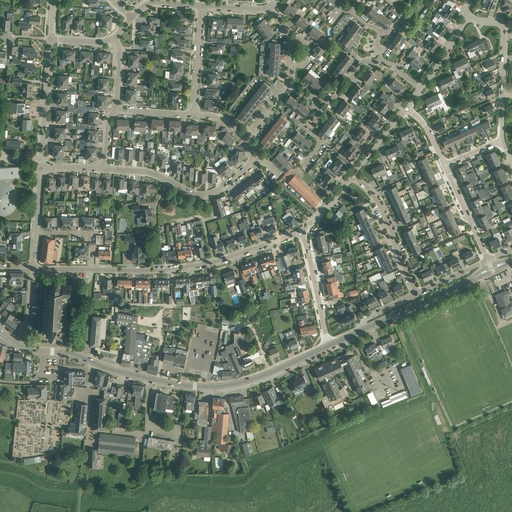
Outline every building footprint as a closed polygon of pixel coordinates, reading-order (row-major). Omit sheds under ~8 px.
[(286,14),(292,7),(289,4),(292,0),(291,0),(287,0),(285,3),(288,5),(283,11),(284,11),(286,12),(285,13),(286,14)] [(327,9),(330,11),(335,5),(332,3),(334,0),(327,0),(326,2),(330,5),(327,9)] [(447,0),(442,6),(445,8),(453,15),(455,13),(454,12),(456,10),(453,7),(456,3),(447,0)] [(497,2),(491,0),(483,0),(483,2),(484,2),(484,3),(483,6),(484,8),(487,10),(488,8),(494,11),(497,2)] [(508,1),(504,0),(503,0),(501,6),(505,8),(504,11),(510,14),(511,13),(511,3),(507,2),(508,1)] [(297,15),(301,9),(299,7),(298,8),(294,5),(293,7),(292,7),(286,14),(289,16),(290,15),(292,16),(291,17),(295,13),(297,15)] [(377,11),(379,9),(377,7),(374,10),(372,8),(366,15),(370,18),(370,17),(371,18),(377,12),(377,11)] [(436,13),(437,14),(444,19),(446,17),(449,19),(451,17),(453,15),(445,8),(443,11),(442,10),(439,13),(437,12),(436,13)] [(297,24),(299,26),(305,18),(301,15),(304,11),(301,9),(297,15),(300,17),(295,22),(296,23),(296,22),(298,23),(297,24)] [(183,11),(176,11),(175,16),(179,16),(179,20),(189,21),(189,15),(183,14),(183,11)] [(381,15),(377,12),(371,18),(371,19),(372,18),(373,20),(376,23),(377,22),(382,14),(381,15)] [(102,22),(112,23),(112,16),(107,16),(107,13),(100,13),(99,18),(102,18),(102,22)] [(381,25),(382,25),(387,18),(382,14),(377,22),(380,24),(382,25),(381,25)] [(442,22),(444,19),(437,14),(435,16),(438,19),(435,23),(438,25),(437,26),(446,32),(448,30),(447,29),(449,27),(442,22)] [(9,22),(12,23),(13,17),(7,16),(7,20),(3,19),(2,29),(9,30),(9,22)] [(19,27),(31,28),(31,24),(40,25),(40,17),(30,16),(27,16),(26,22),(23,21),(19,21),(19,24),(19,27)] [(72,24),(73,17),(68,16),(68,20),(64,20),(63,30),(69,30),(69,24),(72,24)] [(84,25),(84,18),(79,17),(79,21),(75,21),(74,31),(80,31),(81,24),(84,25)] [(161,26),(161,18),(150,17),(149,22),(157,23),(157,26),(161,26)] [(305,18),(299,26),(301,28),(302,27),(304,28),(303,28),(304,29),(305,27),(307,29),(310,26),(309,26),(313,21),(311,19),(309,22),(305,18)] [(392,22),(387,18),(382,25),(383,26),(383,27),(386,29),(392,22)] [(214,29),(217,29),(218,19),(212,19),(212,25),(209,25),(208,37),(210,38),(211,32),(212,32),(214,30),(214,29)] [(218,19),(217,29),(221,30),(220,30),(222,32),(225,33),(226,29),(226,27),(223,26),(223,20),(218,19)] [(260,31),(267,25),(265,22),(266,21),(264,19),(256,26),(260,31)] [(309,26),(310,26),(307,29),(310,31),(309,33),(309,32),(311,34),(310,35),(312,36),(318,29),(320,26),(316,23),(313,21),(309,26)] [(112,23),(102,22),(97,22),(96,23),(97,25),(98,25),(98,35),(101,35),(102,28),(111,28),(112,23)] [(359,32),(360,31),(363,28),(356,22),(352,27),(359,32)] [(188,33),(188,27),(183,27),(183,23),(174,23),(167,23),(167,28),(178,29),(178,32),(188,33)] [(151,26),(141,25),(141,31),(147,32),(147,34),(154,35),(154,30),(151,30),(151,26)] [(260,31),(263,36),(272,29),(269,26),(268,27),(267,25),(260,31)] [(444,34),(446,32),(437,26),(436,28),(437,29),(435,31),(442,36),(443,34),(444,34)] [(359,33),(359,32),(352,27),(348,32),(355,37),(358,34),(357,34),(358,32),(359,33)] [(273,30),(272,29),(263,36),(267,41),(273,37),(271,35),(273,33),(271,31),(273,30)] [(318,29),(312,36),(314,38),(315,37),(317,38),(316,39),(317,39),(322,32),(318,29)] [(432,33),(432,32),(428,30),(426,32),(429,35),(425,39),(428,41),(437,48),(439,46),(438,45),(440,43),(432,37),(434,35),(432,33)] [(356,38),(355,37),(348,32),(347,31),(343,36),(345,37),(352,42),(352,43),(352,42),(353,41),(354,41),(356,38)] [(396,37),(403,43),(403,42),(406,37),(399,32),(396,35),(397,35),(396,37)] [(180,36),(173,36),(173,41),(177,41),(176,45),(186,46),(187,40),(180,39),(180,36)] [(392,42),(393,42),(399,48),(403,43),(396,37),(395,36),(395,37),(396,37),(393,40),(394,41),(393,42),(392,42)] [(352,42),(345,37),(341,42),(346,46),(349,48),(351,44),(352,43),(352,42)] [(417,43),(415,42),(410,38),(408,41),(415,46),(417,43)] [(417,39),(415,42),(417,43),(423,48),(425,45),(419,41),(417,39)] [(474,42),(477,49),(478,52),(481,50),(482,52),(491,48),(488,42),(483,45),(480,39),(474,42)] [(146,47),(146,51),(152,52),(152,50),(153,50),(154,45),(150,45),(150,41),(140,40),(140,46),(146,47)] [(428,41),(427,43),(428,45),(426,47),(433,52),(434,50),(435,50),(437,48),(428,41)] [(393,42),(392,44),(391,43),(388,47),(396,52),(399,48),(393,42)] [(477,49),(474,42),(467,45),(470,51),(467,52),(470,58),(476,55),(473,50),(477,49)] [(210,46),(210,52),(220,53),(220,49),(224,49),(224,44),(217,44),(217,47),(210,46)] [(315,47),(314,49),(321,55),(324,51),(318,45),(317,46),(318,46),(317,48),(315,47)] [(34,48),(24,47),(23,51),(27,51),(27,56),(37,57),(37,52),(34,48)] [(178,49),(171,49),(171,53),(174,54),(174,58),(184,58),(184,52),(178,52),(178,49)] [(318,58),(321,55),(314,49),(312,51),(313,52),(312,53),(311,53),(316,57),(313,59),(319,64),(321,61),(318,58)] [(409,63),(413,66),(418,59),(416,57),(419,54),(412,49),(407,55),(412,59),(409,62),(409,63)] [(69,60),(70,50),(64,50),(63,60),(63,61),(60,60),(60,67),(63,67),(63,63),(68,63),(69,60)] [(1,51),(0,57),(0,63),(5,64),(5,65),(8,66),(9,59),(6,59),(7,52),(1,51)] [(152,52),(146,51),(141,51),(141,55),(139,55),(139,56),(130,55),(130,54),(129,54),(129,61),(139,61),(139,58),(142,59),(142,56),(149,56),(149,54),(152,54),(152,52)] [(104,53),(104,62),(107,63),(107,67),(112,68),(113,60),(110,60),(110,53),(104,53)] [(350,64),(351,63),(352,63),(354,60),(347,54),(343,59),(350,64)] [(459,60),(463,68),(467,67),(469,71),(471,70),(466,57),(459,60)] [(174,65),(173,68),(183,69),(184,63),(173,62),(173,60),(167,59),(166,62),(171,62),(171,65),(174,65)] [(209,62),(209,68),(219,69),(219,65),(223,65),(223,60),(216,59),(216,63),(209,62)] [(350,64),(343,59),(339,64),(347,69),(349,66),(350,64),(350,65),(350,64)] [(418,59),(413,66),(418,70),(421,66),(424,68),(429,62),(424,59),(422,62),(419,59),(418,59)] [(463,68),(459,60),(453,63),(456,70),(453,71),(457,78),(463,76),(460,70),(463,68)] [(485,60),(480,62),(483,68),(484,67),(485,71),(488,70),(496,66),(496,65),(497,65),(496,63),(495,62),(494,63),(493,60),(487,63),(485,60)] [(137,70),(139,70),(146,71),(146,68),(142,67),(142,66),(141,65),(139,65),(139,61),(129,61),(128,67),(137,67),(137,70)] [(32,64),(22,63),(22,67),(25,67),(24,73),(35,74),(35,66),(32,66),(32,64)] [(344,72),(347,69),(339,64),(336,68),(342,74),(343,74),(344,72)] [(183,69),(173,68),(173,72),(169,71),(169,79),(175,79),(175,74),(183,75),(183,69)] [(342,74),(336,68),(332,73),(339,79),(342,76),(341,75),(342,74)] [(369,68),(365,74),(373,80),(375,77),(378,79),(379,79),(383,74),(377,69),(374,72),(373,72),(373,71),(372,71),(369,68)] [(128,72),(128,78),(138,79),(138,76),(141,76),(141,74),(145,74),(146,71),(139,70),(139,73),(138,73),(128,72)] [(208,80),(218,80),(218,76),(223,77),(226,76),(226,72),(218,71),(218,74),(208,73),(208,80)] [(308,82),(313,76),(309,72),(303,79),(306,82),(307,81),(308,82)] [(488,73),(481,76),(479,77),(477,78),(478,81),(485,78),(488,84),(496,80),(493,74),(492,74),(489,76),(488,73)] [(366,83),(364,85),(368,89),(373,84),(371,82),(373,80),(365,74),(361,79),(366,83)] [(389,85),(395,90),(400,82),(395,78),(391,75),(386,82),(390,85),(389,85)] [(445,78),(448,85),(452,84),(454,89),(460,86),(457,80),(455,81),(452,75),(445,78)] [(309,84),(312,86),(318,79),(313,76),(308,82),(308,83),(308,82),(310,83),(309,84)] [(448,85),(445,78),(439,81),(442,87),(439,89),(442,95),(448,92),(445,87),(448,85)] [(318,79),(312,86),(313,87),(313,86),(314,87),(314,88),(317,90),(323,83),(318,79)] [(176,81),(169,80),(168,85),(172,86),(172,89),(182,90),(182,88),(182,87),(182,86),(182,85),(182,84),(175,83),(176,81)] [(69,88),(69,91),(75,91),(76,88),(72,88),(72,86),(68,85),(68,82),(59,81),(58,87),(69,88)] [(264,82),(261,87),(269,93),(271,91),(270,90),(271,88),(264,82)] [(395,90),(402,95),(404,92),(403,91),(406,87),(400,82),(395,90)] [(23,83),(23,85),(23,88),(23,92),(23,96),(32,96),(32,87),(33,87),(33,83),(23,83)] [(362,87),(357,84),(353,89),(359,95),(362,92),(364,94),(368,89),(364,85),(362,87)] [(267,96),(269,93),(261,87),(257,91),(265,97),(266,95),(267,96)] [(483,89),(476,92),(478,96),(480,95),(483,94),(484,98),(487,96),(488,98),(495,95),(492,88),(486,92),(485,93),(483,89)] [(219,95),(219,89),(212,89),(212,91),(205,91),(205,97),(215,98),(215,94),(219,95)] [(353,98),(351,101),(356,104),(360,100),(357,98),(359,95),(353,89),(348,95),(353,98)] [(69,91),(67,91),(67,93),(58,93),(58,99),(71,99),(72,94),(75,94),(75,91),(69,91)] [(263,99),(265,97),(257,91),(254,95),(262,102),(264,100),(263,99)] [(97,96),(97,93),(91,92),(90,95),(95,96),(95,98),(96,98),(96,101),(107,102),(108,96),(97,96)] [(179,93),(167,92),(167,97),(171,98),(171,101),(170,101),(170,106),(176,106),(176,102),(181,102),(181,96),(178,96),(179,93)] [(382,99),(380,102),(389,109),(393,103),(395,101),(394,101),(391,98),(389,97),(389,96),(383,92),(379,97),(382,99)] [(448,109),(446,105),(442,95),(439,96),(438,94),(431,97),(435,105),(436,107),(440,106),(440,108),(443,106),(445,111),(446,110),(447,111),(448,111),(448,109)] [(251,99),(258,105),(260,103),(261,104),(262,102),(254,95),(251,99)] [(284,103),(289,107),(295,100),(293,99),(290,96),(289,97),(287,95),(284,100),(286,101),(284,103)] [(435,105),(431,97),(425,100),(429,108),(431,112),(434,111),(432,106),(435,105)] [(68,105),(68,108),(74,109),(74,106),(70,106),(70,103),(71,103),(71,99),(58,99),(57,105),(67,105),(68,105)] [(217,103),(217,100),(206,99),(206,102),(205,102),(205,103),(204,104),(204,105),(204,106),(204,109),(214,110),(215,103),(217,103)] [(256,107),(258,105),(251,99),(247,104),(256,110),(257,108),(256,107)] [(289,107),(294,111),(299,104),(299,103),(296,101),(294,100),(295,100),(289,107)] [(356,104),(351,101),(349,103),(345,100),(340,105),(347,110),(349,108),(352,110),(356,105),(356,104)] [(82,109),(89,110),(96,110),(96,107),(107,108),(107,102),(96,101),(95,105),(94,105),(94,107),(87,106),(87,107),(86,107),(87,104),(83,103),(82,109)] [(24,113),(30,113),(30,108),(25,108),(25,103),(4,102),(4,111),(24,113)] [(386,112),(389,109),(380,102),(378,104),(375,102),(372,107),(377,111),(379,109),(384,113),(385,112),(386,112)] [(300,103),(299,103),(299,104),(294,111),(295,110),(299,114),(304,107),(305,106),(304,107),(303,106),(303,105),(300,103)] [(484,103),(479,105),(482,112),(486,110),(487,113),(495,110),(492,103),(486,106),(484,103)] [(254,113),(256,110),(247,104),(244,108),(251,114),(253,112),(254,113)] [(347,110),(340,105),(336,111),(341,114),(339,116),(344,120),(348,116),(345,114),(347,110)] [(304,107),(299,114),(304,117),(310,110),(306,108),(304,107)] [(250,116),(251,114),(244,108),(240,112),(249,119),(251,117),(250,116)] [(371,119),(379,124),(383,119),(372,111),(370,114),(373,116),(371,119)] [(247,121),(249,119),(240,112),(237,117),(244,122),(246,120),(247,121)] [(30,114),(30,113),(24,113),(24,119),(23,119),(22,128),(27,129),(27,130),(32,130),(32,125),(31,125),(31,120),(29,119),(30,114)] [(329,119),(335,125),(339,120),(332,114),(329,118),(330,118),(329,119)] [(278,117),(276,119),(284,126),(287,121),(284,119),(281,116),(279,118),(278,117)] [(440,124),(436,126),(439,132),(446,129),(444,124),(447,122),(447,121),(447,120),(446,117),(438,121),(440,124)] [(81,123),(81,126),(88,127),(88,124),(99,125),(99,119),(89,118),(86,118),(85,124),(81,123)] [(157,129),(158,120),(152,119),(151,130),(149,130),(149,132),(148,136),(151,136),(152,132),(157,132),(157,129)] [(281,130),(284,126),(276,119),(274,122),(276,123),(274,125),(281,130)] [(329,119),(328,119),(329,120),(327,121),(324,124),(325,125),(325,124),(333,130),(332,129),(335,125),(329,119)] [(366,122),(363,125),(366,127),(368,128),(370,126),(375,130),(379,125),(379,124),(371,119),(368,123),(366,122)] [(476,121),(476,122),(472,124),(473,128),(476,133),(480,131),(483,138),(487,136),(481,124),(479,120),(476,121)] [(145,141),(148,141),(148,136),(149,132),(146,132),(146,121),(141,121),(140,131),(140,133),(145,134),(145,141)] [(489,121),(481,124),(487,136),(489,135),(487,129),(491,127),(489,121)] [(358,132),(367,139),(369,136),(368,135),(370,133),(365,129),(366,127),(363,125),(361,123),(357,128),(360,130),(358,132)] [(186,132),(184,132),(183,141),(186,141),(186,138),(192,138),(192,134),(193,124),(187,124),(186,132)] [(321,129),(322,130),(329,135),(333,130),(325,124),(325,125),(323,128),(322,130),(322,129),(321,129)] [(209,136),(210,126),(204,125),(203,136),(200,136),(200,142),(200,145),(202,145),(202,142),(203,142),(203,138),(206,138),(206,135),(209,136)] [(271,126),(269,128),(277,134),(281,130),(274,125),(272,127),(271,126)] [(88,136),(98,136),(98,130),(87,130),(88,127),(81,126),(77,126),(77,129),(84,130),(84,132),(88,132),(88,136)] [(209,136),(209,139),(215,139),(215,143),(218,144),(218,141),(219,139),(218,139),(219,136),(215,136),(216,126),(210,126),(209,136)] [(406,130),(409,137),(410,140),(413,139),(415,143),(418,142),(411,127),(406,130)] [(267,133),(274,138),(277,134),(269,128),(268,130),(269,131),(267,133)] [(466,131),(471,143),(474,142),(471,136),(476,133),(473,128),(466,131)] [(322,130),(321,131),(320,131),(318,134),(325,140),(329,135),(322,130)] [(405,138),(409,137),(406,130),(400,132),(403,139),(400,141),(403,147),(406,145),(405,142),(407,141),(405,138)] [(218,141),(223,145),(226,142),(232,134),(230,133),(229,134),(226,133),(225,134),(221,131),(220,131),(219,136),(218,139),(219,139),(218,141)] [(346,131),(345,133),(344,134),(351,139),(355,142),(357,139),(362,144),(363,141),(364,142),(367,139),(358,132),(356,135),(353,133),(351,135),(346,131)] [(466,131),(458,135),(461,141),(465,138),(468,145),(471,143),(466,131)] [(298,132),(293,138),(292,139),(297,143),(302,136),(300,135),(301,134),(298,132)] [(264,134),(263,136),(270,143),(271,143),(274,138),(267,133),(266,135),(264,134)] [(232,134),(226,142),(230,145),(229,147),(227,149),(228,151),(233,147),(236,144),(234,141),(235,139),(233,137),(234,136),(232,134)] [(458,135),(450,138),(456,150),(459,149),(456,143),(461,141),(458,135)] [(80,141),(80,144),(86,144),(87,141),(97,142),(98,136),(88,136),(88,139),(83,139),(83,141),(80,141)] [(273,145),(271,143),(270,143),(263,136),(261,139),(262,140),(260,142),(267,147),(269,145),(272,147),(273,145)] [(302,136),(297,143),(301,147),(307,139),(308,139),(308,138),(307,139),(304,137),(303,137),(302,136)] [(456,150),(450,138),(443,142),(444,144),(440,145),(442,149),(445,147),(446,148),(450,145),(453,152),(456,150)] [(309,140),(308,139),(307,139),(301,147),(302,147),(302,146),(307,149),(313,142),(309,140)] [(355,142),(351,139),(348,144),(350,146),(348,148),(356,154),(360,149),(354,145),(356,143),(355,142)] [(21,141),(7,140),(7,143),(6,148),(13,149),(13,148),(15,148),(15,150),(20,150),(20,148),(23,148),(24,143),(21,143),(21,141)] [(87,149),(87,153),(97,154),(97,148),(87,147),(86,147),(86,144),(80,144),(79,149),(87,149)] [(236,144),(233,147),(235,149),(234,155),(245,156),(245,154),(243,154),(243,151),(241,150),(242,146),(238,145),(236,144)] [(397,145),(391,148),(395,155),(398,154),(399,156),(405,153),(402,147),(399,149),(397,145)] [(123,149),(116,149),(116,147),(113,147),(112,158),(115,158),(115,159),(116,159),(117,160),(118,160),(119,159),(122,159),(122,158),(123,149)] [(129,160),(132,160),(133,159),(133,150),(126,149),(126,147),(123,147),(123,149),(122,158),(122,159),(123,158),(125,159),(126,160),(127,160),(128,160),(129,160)] [(133,159),(132,160),(133,160),(133,159),(135,159),(135,160),(136,160),(137,161),(139,161),(139,160),(143,161),(143,151),(136,150),(136,148),(133,148),(133,150),(133,159)] [(343,150),(340,154),(343,157),(346,159),(345,158),(347,156),(352,160),(354,156),(354,157),(356,155),(355,155),(356,154),(348,148),(346,152),(343,150)] [(396,159),(395,155),(391,148),(386,151),(389,158),(390,161),(393,160),(396,159)] [(151,149),(146,149),(146,156),(148,156),(148,162),(154,163),(155,153),(151,153),(151,149)] [(64,151),(54,151),(54,157),(62,157),(62,161),(64,161),(64,160),(71,161),(71,158),(65,157),(65,156),(64,155),(63,155),(64,151)] [(487,158),(489,161),(498,157),(497,157),(496,155),(494,152),(494,151),(485,156),(486,159),(487,158)] [(96,160),(97,154),(87,153),(87,157),(79,156),(79,159),(79,162),(79,163),(85,163),(85,159),(96,160)] [(162,154),(157,153),(157,160),(159,160),(159,167),(165,168),(165,167),(165,164),(166,158),(162,157),(162,154)] [(276,165),(284,157),(279,153),(272,160),(276,165)] [(343,157),(340,154),(339,154),(335,159),(337,160),(335,162),(342,168),(346,163),(341,159),(343,157)] [(230,162),(233,165),(233,164),(237,165),(238,161),(242,162),(242,159),(244,159),(245,156),(234,155),(234,160),(232,160),(230,162)] [(284,157),(276,165),(281,169),(288,161),(284,157)] [(421,167),(429,163),(426,157),(418,161),(421,167)] [(498,157),(489,161),(491,167),(500,163),(499,163),(498,160),(497,157),(498,157)] [(177,159),(171,159),(170,169),(174,170),(173,172),(181,173),(181,163),(177,162),(177,159)] [(220,163),(229,174),(231,172),(229,171),(232,169),(230,167),(233,165),(230,162),(227,159),(225,161),(225,160),(220,163)] [(288,161),(281,169),(285,173),(290,169),(292,166),(293,165),(288,161)] [(327,165),(326,167),(327,169),(332,172),(333,170),(338,173),(342,168),(335,162),(333,165),(331,164),(329,166),(327,165)] [(409,162),(404,165),(407,173),(413,170),(409,162)] [(229,174),(220,163),(216,167),(217,168),(216,168),(219,176),(222,174),(223,176),(226,174),(227,175),(229,174)] [(423,173),(432,169),(429,163),(421,167),(423,173)] [(391,182),(395,180),(392,174),(389,176),(388,174),(387,172),(383,164),(377,167),(380,174),(382,177),(386,175),(387,178),(389,177),(391,182)] [(458,175),(465,172),(464,169),(469,166),(468,164),(455,169),(456,170),(458,175)] [(21,167),(0,166),(0,177),(0,186),(0,185),(0,216),(4,216),(9,214),(13,211),(16,207),(18,202),(18,197),(17,192),(14,187),(10,184),(15,177),(21,177),(21,167)] [(183,166),(183,179),(186,179),(186,180),(187,180),(189,181),(190,180),(193,180),(194,170),(194,167),(187,167),(183,166)] [(377,175),(380,174),(377,167),(371,169),(375,176),(376,179),(379,178),(377,175)] [(493,172),(495,178),(504,174),(505,173),(504,174),(503,171),(502,168),(493,172)] [(332,172),(327,169),(325,171),(323,174),(326,175),(324,178),(325,179),(331,183),(335,178),(330,174),(332,172)] [(434,175),(432,169),(423,173),(426,179),(434,175)] [(202,183),(205,183),(206,170),(206,173),(199,173),(199,171),(196,170),(195,181),(198,182),(198,183),(199,183),(200,183),(201,183),(202,183)] [(206,170),(205,183),(206,181),(208,181),(208,182),(209,182),(210,183),(212,183),(216,183),(216,176),(216,173),(209,172),(209,170),(206,170)] [(257,175),(262,182),(265,180),(268,183),(270,182),(261,171),(257,175)] [(286,180),(314,207),(321,199),(291,171),(284,179),(286,180)] [(467,178),(468,180),(475,177),(473,172),(467,175),(465,172),(458,175),(461,181),(467,178)] [(505,176),(504,174),(495,178),(498,184),(507,180),(507,179),(505,176)] [(61,177),(59,177),(58,188),(59,190),(62,190),(62,191),(67,191),(67,184),(64,184),(65,177),(64,177),(64,176),(62,175),(61,176),(61,177)] [(76,175),(70,175),(69,185),(74,185),(73,189),(78,189),(79,177),(79,178),(76,178),(76,175)] [(257,175),(252,179),(260,188),(259,188),(260,189),(262,187),(260,184),(262,182),(257,175)] [(434,175),(426,179),(429,185),(437,181),(434,175)] [(88,176),(82,176),(81,186),(85,186),(85,190),(90,190),(90,183),(87,183),(88,176)] [(53,184),(54,178),(47,177),(47,187),(51,188),(51,191),(55,192),(56,185),(53,184)] [(466,191),(473,188),(471,185),(478,182),(475,177),(468,180),(469,183),(463,186),(466,191)] [(124,179),(117,178),(116,188),(127,189),(127,181),(124,181),(124,179)] [(260,188),(252,179),(251,178),(247,182),(252,188),(255,186),(257,190),(259,188),(260,188)] [(99,179),(93,179),(92,189),(96,189),(96,193),(97,193),(101,193),(101,186),(99,186),(99,179)] [(332,184),(331,183),(325,179),(323,181),(321,180),(318,184),(321,187),(322,185),(328,189),(332,184)] [(110,180),(104,180),(104,189),(108,190),(107,194),(112,194),(113,187),(110,187),(110,180)] [(141,194),(141,188),(136,187),(137,181),(130,180),(130,190),(134,190),(134,194),(138,195),(139,194),(141,194)] [(247,182),(242,185),(250,196),(252,194),(249,191),(252,188),(247,182)] [(141,184),(141,188),(141,194),(144,194),(145,191),(152,192),(152,191),(156,192),(156,185),(145,184),(145,186),(141,186),(142,184),(141,184)] [(500,188),(503,194),(511,190),(511,189),(511,190),(511,188),(509,184),(500,188)] [(245,194),(248,197),(250,196),(242,185),(237,189),(243,196),(245,194)] [(388,191),(390,196),(398,192),(395,186),(388,190),(388,191)] [(434,196),(442,192),(439,186),(431,190),(434,196)] [(473,188),(466,191),(466,192),(466,191),(468,197),(476,194),(475,194),(478,193),(479,192),(478,191),(478,190),(474,191),(473,188)] [(243,196),(237,189),(232,193),(241,203),(243,202),(240,198),(243,196)] [(511,190),(503,194),(506,200),(511,197),(511,190)] [(390,196),(393,201),(401,198),(398,192),(390,196)] [(442,192),(434,196),(436,201),(445,198),(442,192)] [(212,200),(214,206),(223,203),(222,200),(226,198),(225,196),(212,200)] [(482,200),(481,197),(480,198),(479,198),(478,199),(470,202),(471,202),(473,208),(480,204),(479,201),(482,200)] [(393,201),(395,206),(403,203),(401,198),(393,201)] [(447,204),(445,198),(436,201),(439,207),(447,204)] [(214,206),(216,212),(229,207),(228,205),(224,206),(223,203),(214,206)] [(395,206),(398,212),(405,208),(403,203),(395,206)] [(482,207),(480,204),(473,208),(476,213),(476,214),(477,213),(478,215),(490,210),(489,207),(488,204),(482,207)] [(232,206),(229,207),(216,212),(218,217),(231,213),(229,210),(233,209),(232,206)] [(144,221),(151,220),(151,216),(152,216),(151,211),(150,208),(141,209),(142,212),(141,212),(141,217),(138,217),(139,226),(144,225),(144,221)] [(284,216),(291,227),(292,227),(293,227),(294,226),(294,225),(298,223),(293,217),(295,215),(293,211),(291,209),(290,208),(288,208),(287,209),(286,210),(286,211),(286,212),(287,213),(284,216)] [(329,220),(335,224),(343,214),(346,212),(341,208),(337,214),(335,213),(329,220)] [(358,218),(366,214),(364,209),(363,208),(356,212),(358,218)] [(398,212),(400,217),(408,213),(405,208),(398,212)] [(444,218),(452,215),(450,209),(441,212),(444,218)] [(481,224),(488,221),(486,218),(493,215),(492,212),(492,213),(490,210),(478,215),(479,218),(478,218),(478,219),(481,224)] [(408,213),(400,217),(403,222),(402,222),(403,223),(411,219),(408,213)] [(262,214),(260,215),(261,220),(262,224),(263,227),(266,225),(266,224),(269,223),(267,218),(264,220),(262,214)] [(368,220),(366,214),(358,218),(361,223),(368,220)] [(452,215),(444,218),(447,224),(455,220),(452,215)] [(56,225),(57,217),(53,217),(53,218),(45,218),(45,228),(51,228),(51,225),(53,225),(56,225)] [(57,217),(56,225),(59,226),(59,225),(61,225),(61,227),(67,228),(67,217),(60,217),(60,218),(57,217)] [(67,217),(67,228),(73,228),(73,225),(74,225),(77,225),(78,217),(75,217),(75,218),(67,217)] [(78,217),(77,225),(81,225),(82,225),(82,227),(88,228),(89,217),(81,217),(78,217)] [(89,217),(88,228),(94,228),(94,225),(95,225),(95,226),(99,226),(100,218),(89,217)] [(269,220),(270,222),(271,226),(267,228),(269,233),(276,231),(273,221),(272,219),(269,220)] [(488,221),(481,224),(483,230),(491,227),(492,229),(498,226),(497,223),(494,225),(491,219),(488,221)] [(361,223),(363,228),(371,225),(368,220),(361,223)] [(458,226),(455,220),(447,224),(450,230),(458,226)] [(105,231),(105,235),(113,235),(113,222),(103,222),(103,229),(106,229),(106,231),(105,231)] [(249,236),(246,229),(244,222),(239,224),(241,231),(240,231),(241,233),(238,234),(239,237),(238,237),(240,243),(247,241),(246,237),(249,236)] [(229,227),(232,235),(235,234),(232,226),(231,226),(230,223),(226,224),(228,228),(229,227)] [(373,230),(371,225),(363,228),(366,234),(373,230)] [(255,230),(258,237),(263,235),(260,226),(255,228),(255,230)] [(458,226),(450,230),(452,236),(461,232),(458,226)] [(406,238),(414,235),(411,229),(404,232),(404,233),(406,238)] [(318,243),(326,242),(324,234),(326,234),(326,230),(320,231),(320,235),(319,235),(316,236),(318,243)] [(373,230),(366,234),(368,239),(376,236),(373,230)] [(499,232),(493,234),(495,239),(489,242),(493,249),(501,245),(500,241),(502,240),(499,232)] [(13,233),(13,246),(12,251),(21,251),(21,233),(13,233)] [(229,247),(236,244),(234,238),(230,239),(229,236),(228,233),(222,235),(224,242),(227,241),(229,247)] [(406,238),(409,243),(416,240),(414,235),(406,238)] [(464,235),(453,240),(455,243),(466,238),(464,235)] [(217,236),(211,238),(213,245),(215,244),(217,250),(224,248),(222,241),(219,242),(218,240),(219,240),(217,236)] [(376,236),(368,239),(371,245),(378,241),(376,236)] [(55,239),(43,238),(41,261),(52,262),(55,239)] [(199,241),(198,240),(195,240),(195,242),(198,256),(205,255),(204,249),(205,249),(203,240),(199,241)] [(409,243),(411,249),(419,245),(416,240),(409,243)] [(326,242),(318,243),(320,252),(323,251),(324,251),(325,254),(331,253),(330,250),(331,249),(330,241),(326,242)] [(133,253),(133,262),(145,261),(145,253),(143,253),(143,246),(136,246),(136,243),(134,243),(134,246),(134,253),(133,253)] [(419,245),(411,249),(414,254),(413,254),(414,254),(418,252),(421,251),(420,248),(424,246),(423,243),(419,245)] [(76,248),(76,258),(77,258),(81,259),(81,258),(89,258),(89,251),(96,251),(96,244),(89,244),(89,249),(76,248)] [(427,248),(421,251),(418,252),(419,255),(429,251),(435,248),(433,245),(427,248)] [(297,246),(288,249),(290,256),(295,254),(297,260),(300,259),(299,253),(297,246)] [(379,255),(386,252),(384,246),(376,249),(379,255)] [(461,256),(458,250),(452,252),(454,258),(449,260),(452,268),(453,268),(454,268),(456,267),(457,267),(456,266),(460,264),(457,257),(461,256)] [(461,256),(462,259),(465,258),(466,261),(467,261),(475,257),(472,250),(471,250),(461,256)] [(389,257),(386,252),(379,255),(381,260),(389,257)] [(322,262),(323,267),(331,266),(332,266),(335,265),(334,261),(337,261),(336,259),(342,258),(341,253),(333,255),(333,259),(330,260),(322,262)] [(273,254),(267,256),(269,264),(273,263),(273,265),(276,264),(278,269),(281,268),(279,261),(276,262),(273,254)] [(281,268),(284,267),(291,265),(287,254),(278,258),(279,261),(281,268)] [(265,265),(269,264),(267,256),(260,259),(263,268),(266,267),(265,265)] [(391,262),(389,257),(381,260),(383,265),(391,262)] [(248,263),(251,270),(252,274),(257,272),(257,273),(260,272),(258,267),(257,268),(255,261),(248,263)] [(393,267),(391,262),(383,265),(383,266),(381,267),(382,270),(385,268),(386,271),(394,268),(393,267)] [(251,270),(248,263),(241,265),(245,275),(248,274),(247,272),(251,270)] [(427,267),(430,266),(430,265),(429,263),(423,265),(424,268),(420,270),(425,281),(433,277),(430,270),(429,270),(427,267)] [(433,263),(430,265),(430,266),(433,273),(433,272),(437,271),(438,274),(447,270),(443,263),(435,267),(433,263)] [(333,272),(332,266),(331,266),(323,267),(325,274),(333,272)] [(295,277),(304,275),(302,268),(296,269),(297,273),(294,274),(295,276),(295,277)] [(236,277),(234,270),(223,274),(226,280),(225,280),(226,285),(235,282),(234,277),(236,277)] [(23,271),(10,271),(9,284),(13,284),(13,285),(16,285),(16,284),(23,285),(23,281),(23,271)] [(383,276),(385,280),(385,282),(396,277),(393,271),(383,276)] [(381,277),(379,272),(371,276),(373,280),(381,277)] [(295,276),(291,276),(292,279),(295,279),(295,282),(298,281),(299,284),(306,283),(304,275),(295,277),(295,276)] [(203,277),(204,284),(204,286),(209,285),(209,283),(212,283),(211,276),(203,277)] [(189,296),(194,295),(193,288),(190,288),(189,278),(183,279),(183,286),(184,291),(189,291),(189,296)] [(104,283),(103,295),(107,295),(107,292),(111,292),(112,288),(111,287),(111,279),(105,279),(105,283),(104,283)] [(238,281),(239,284),(241,292),(247,290),(243,279),(238,281)] [(152,287),(152,291),(152,296),(158,296),(158,291),(162,291),(162,287),(162,280),(155,280),(155,287),(152,287)] [(328,288),(336,287),(340,286),(339,280),(336,281),(335,281),(326,283),(328,288)] [(385,282),(385,280),(379,283),(383,292),(379,294),(382,301),(389,297),(386,291),(385,289),(388,288),(385,282)] [(54,335),(63,336),(64,336),(64,334),(66,334),(66,333),(65,333),(65,329),(66,329),(66,328),(65,328),(65,325),(66,325),(66,324),(66,321),(66,320),(66,317),(66,316),(66,310),(67,310),(67,309),(67,306),(67,305),(67,302),(67,301),(67,298),(68,297),(70,297),(71,285),(63,285),(63,286),(60,286),(60,285),(58,283),(55,283),(53,284),(51,286),(51,288),(49,287),(48,285),(46,285),(45,287),(44,287),(44,288),(44,296),(43,296),(43,297),(44,297),(44,300),(43,299),(43,300),(44,300),(43,303),(43,304),(43,307),(43,308),(43,315),(42,315),(42,316),(43,316),(42,319),(42,320),(42,323),(42,324),(42,327),(42,328),(42,332),(41,332),(41,333),(43,333),(43,335),(54,335)] [(401,284),(394,287),(397,294),(404,290),(401,284)] [(336,287),(328,288),(329,295),(334,294),(335,298),(344,296),(343,291),(341,292),(341,289),(340,286),(336,287)] [(301,296),(308,295),(307,289),(300,290),(299,287),(293,288),(293,292),(295,292),(296,297),(301,296)] [(18,303),(26,303),(27,294),(19,293),(19,290),(16,290),(15,298),(18,298),(18,303)] [(505,290),(495,295),(501,309),(504,316),(511,312),(511,299),(510,301),(508,295),(511,294),(509,290),(506,291),(505,290)] [(369,298),(367,294),(362,296),(361,297),(364,302),(367,301),(370,306),(373,305),(374,305),(377,304),(377,303),(374,296),(369,298)] [(301,296),(296,297),(297,303),(291,304),(291,307),(299,305),(299,302),(309,300),(308,295),(301,296)] [(0,317),(2,315),(0,313),(0,310),(1,311),(1,310),(2,310),(4,306),(6,307),(9,303),(5,300),(2,304),(2,305),(0,307),(0,317)] [(13,310),(12,309),(15,305),(12,303),(11,304),(9,303),(5,310),(7,312),(8,310),(11,313),(13,310)] [(344,304),(337,307),(339,311),(342,317),(341,318),(344,325),(357,319),(350,305),(346,307),(349,314),(346,315),(343,309),(345,307),(344,304)] [(125,353),(127,353),(135,355),(137,333),(137,316),(118,312),(119,307),(116,306),(114,321),(111,320),(111,322),(117,323),(127,325),(125,353)] [(10,328),(13,331),(14,330),(18,324),(14,321),(16,318),(11,314),(4,323),(10,328)] [(302,320),(300,320),(301,325),(307,324),(307,325),(308,328),(309,328),(309,330),(312,329),(313,333),(313,335),(314,335),(316,335),(317,334),(316,333),(317,333),(314,320),(309,321),(309,322),(308,322),(306,314),(301,315),(302,320)] [(91,337),(91,345),(96,345),(95,347),(95,348),(97,348),(98,350),(105,345),(104,344),(101,345),(101,337),(106,338),(107,318),(108,318),(108,316),(106,316),(105,317),(93,316),(92,326),(92,331),(91,337)] [(301,325),(300,320),(298,321),(298,327),(300,327),(301,331),(302,336),(313,333),(312,329),(309,330),(309,328),(308,328),(307,325),(307,324),(301,325)] [(233,343),(232,343),(236,352),(238,356),(242,353),(241,349),(243,348),(239,340),(238,340),(238,332),(233,333),(233,343)] [(151,354),(153,344),(155,339),(149,338),(149,341),(146,340),(147,335),(137,333),(136,338),(135,355),(135,357),(134,361),(134,363),(138,364),(138,367),(140,367),(141,367),(145,368),(147,369),(148,368),(150,357),(151,357),(151,354)] [(292,348),(299,345),(293,333),(286,336),(288,340),(284,342),(287,349),(292,347),(292,348)] [(121,338),(109,335),(109,338),(118,340),(117,344),(120,344),(121,338)] [(394,343),(391,336),(381,341),(382,344),(379,345),(382,351),(388,348),(388,346),(394,343)] [(229,362),(229,364),(229,370),(232,371),(232,374),(236,372),(237,373),(243,370),(234,353),(236,352),(232,343),(228,345),(225,346),(229,355),(226,356),(229,362)] [(375,343),(365,348),(369,357),(382,351),(379,345),(377,346),(375,343)] [(270,350),(273,357),(280,354),(277,347),(276,347),(275,344),(272,346),(273,349),(270,350)] [(98,350),(98,352),(99,352),(100,352),(99,357),(102,358),(107,359),(113,360),(116,361),(117,356),(119,349),(112,347),(112,350),(110,349),(103,348),(103,347),(105,345),(98,350)] [(163,362),(173,364),(177,350),(171,348),(164,347),(162,355),(164,356),(163,362)] [(173,364),(179,365),(182,349),(177,348),(177,350),(173,364)] [(182,349),(179,365),(184,367),(188,351),(182,349)] [(363,373),(361,368),(360,365),(360,364),(360,365),(359,363),(358,362),(358,361),(357,358),(355,355),(354,355),(352,351),(353,351),(352,349),(347,352),(347,353),(338,357),(337,357),(335,358),(334,358),(334,359),(333,359),(331,360),(330,360),(328,361),(327,362),(325,363),(324,363),(321,364),(320,365),(319,366),(318,366),(318,365),(316,366),(317,367),(315,367),(314,367),(320,380),(324,378),(324,379),(325,382),(322,384),(324,389),(327,395),(321,398),(326,408),(347,398),(343,388),(339,390),(336,384),(333,378),(332,379),(330,376),(334,374),(339,372),(343,369),(341,365),(342,365),(346,363),(354,382),(354,383),(359,393),(371,388),(367,381),(364,382),(362,379),(366,378),(365,378),(363,373)] [(6,359),(8,359),(8,358),(10,359),(11,354),(5,352),(3,362),(6,362),(6,359)] [(135,357),(135,355),(127,353),(125,353),(123,352),(122,356),(120,364),(130,366),(131,360),(134,361),(135,357)] [(148,368),(147,369),(147,371),(156,374),(158,366),(159,361),(158,361),(159,356),(154,355),(151,354),(151,357),(150,357),(148,368)] [(244,363),(241,364),(244,370),(246,369),(255,365),(252,359),(251,359),(250,356),(244,358),(246,362),(244,363)] [(13,372),(14,372),(15,367),(15,359),(8,359),(6,359),(6,362),(5,379),(13,380),(13,372)] [(22,360),(15,359),(15,367),(17,367),(25,368),(27,368),(27,367),(30,367),(30,368),(31,368),(32,362),(31,362),(31,361),(22,360)] [(223,363),(223,367),(214,365),(213,373),(223,376),(223,378),(232,377),(231,375),(232,374),(232,371),(229,370),(229,364),(229,362),(228,363),(223,363)] [(411,364),(409,365),(401,368),(401,369),(409,388),(411,392),(412,395),(412,396),(422,391),(411,364)] [(86,371),(74,371),(65,370),(65,375),(65,377),(65,382),(74,383),(74,379),(76,379),(76,384),(85,384),(85,379),(86,371)] [(103,386),(106,374),(107,373),(97,371),(94,384),(103,386)] [(102,389),(103,389),(110,390),(110,387),(113,376),(106,374),(103,386),(102,389)] [(307,382),(303,376),(300,378),(299,377),(296,379),(296,381),(293,383),(295,385),(292,387),(295,392),(305,385),(304,384),(307,382)] [(61,393),(61,400),(73,400),(74,390),(70,389),(71,386),(68,385),(67,385),(62,384),(61,385),(61,391),(61,392),(61,393)] [(144,385),(132,384),(132,389),(132,394),(136,394),(135,407),(142,407),(144,395),(143,395),(144,385)] [(46,397),(46,385),(37,385),(38,387),(28,387),(28,397),(46,397)] [(112,386),(111,393),(114,394),(113,395),(119,396),(119,398),(122,398),(123,393),(124,392),(124,391),(124,390),(123,389),(121,389),(121,387),(116,386),(116,387),(112,386)] [(278,402),(285,399),(283,394),(277,397),(273,387),(263,392),(269,406),(278,402)] [(110,390),(103,389),(102,398),(94,398),(92,428),(105,429),(107,399),(109,399),(110,390)] [(383,408),(407,397),(405,391),(389,397),(390,399),(381,402),(383,408)] [(156,402),(164,403),(166,394),(157,393),(156,402)] [(196,394),(186,393),(185,401),(186,401),(185,408),(192,409),(193,402),(195,402),(196,394)] [(166,394),(164,403),(163,410),(165,410),(165,408),(174,410),(175,405),(173,404),(174,397),(168,396),(168,394),(166,394)] [(262,394),(254,396),(255,400),(255,401),(256,403),(257,404),(260,403),(262,407),(265,406),(264,402),(262,394)] [(244,395),(230,397),(232,406),(238,432),(241,432),(246,431),(248,439),(254,438),(252,431),(249,406),(249,404),(249,403),(249,398),(244,399),(244,395)] [(213,403),(212,412),(227,413),(227,408),(227,407),(225,405),(224,405),(225,399),(213,398),(213,403)] [(208,402),(198,401),(198,420),(207,420),(207,414),(208,414),(208,402)] [(77,403),(74,423),(85,424),(88,404),(77,403)] [(297,414),(292,405),(289,407),(293,416),(297,414)] [(124,413),(119,412),(118,423),(118,425),(124,426),(125,413),(126,413),(126,411),(124,411),(124,413)] [(229,413),(227,413),(212,412),(211,423),(214,424),(213,442),(220,443),(226,443),(229,413)] [(85,424),(74,423),(71,422),(70,427),(68,427),(67,432),(86,435),(87,428),(85,427),(85,424)] [(205,426),(204,440),(204,441),(200,440),(200,447),(197,447),(197,456),(211,456),(211,448),(210,448),(211,427),(207,426),(205,426)] [(133,457),(136,438),(100,433),(98,453),(133,457)] [(175,441),(149,436),(147,446),(173,450),(175,441)] [(234,444),(226,443),(220,443),(219,450),(234,451),(234,444)] [(90,449),(89,467),(96,467),(96,466),(100,467),(100,459),(96,459),(97,449),(90,449)]
